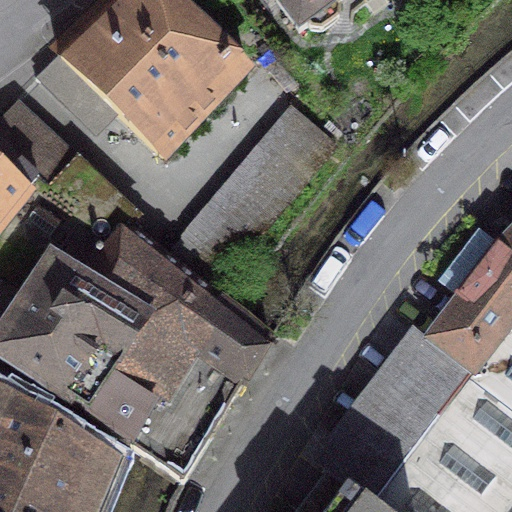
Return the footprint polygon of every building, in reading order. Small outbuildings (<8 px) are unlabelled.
[(247,71),(182,0),(129,0),(58,59),(59,60),(42,77),(77,112),(95,94),(162,160),(247,71)] [(345,0),(274,0),(299,34),(308,27),(311,31),(322,32),(339,20),(341,9),(338,5),(345,0)] [(291,107),(163,256),(213,294),(338,148),(291,107)] [(0,348),(0,360),(180,484),(210,434),(268,339),(226,305),(226,304),(221,300),(221,301),(213,294),(163,256),(129,229),(138,220),(18,108),(0,127),(0,150),(36,185),(0,231),(0,278),(33,299),(0,348)] [(0,231),(36,185),(0,150),(0,231)] [(511,234),(499,248),(497,247),(457,299),(459,301),(325,475),(375,511),(508,511),(511,507),(511,234)] [(0,511),(98,511),(117,466),(0,396),(0,511)] [(375,511),(325,475),(297,511),(375,511)]
